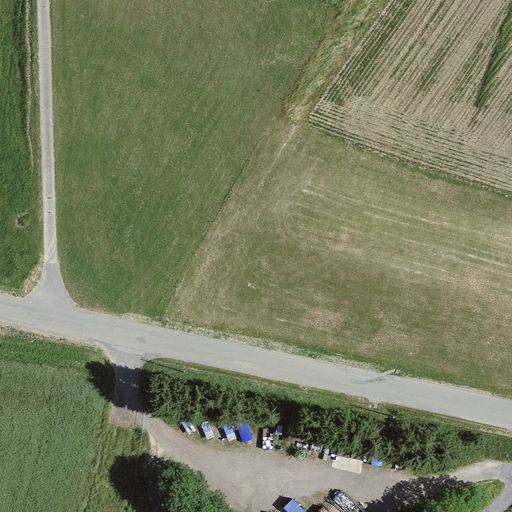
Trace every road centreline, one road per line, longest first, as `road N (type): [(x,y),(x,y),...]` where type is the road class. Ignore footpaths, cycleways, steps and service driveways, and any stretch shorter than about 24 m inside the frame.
road 1 (tertiary): [(511,414),(0,307)]
road 2 (track): [(44,0),(54,318)]
